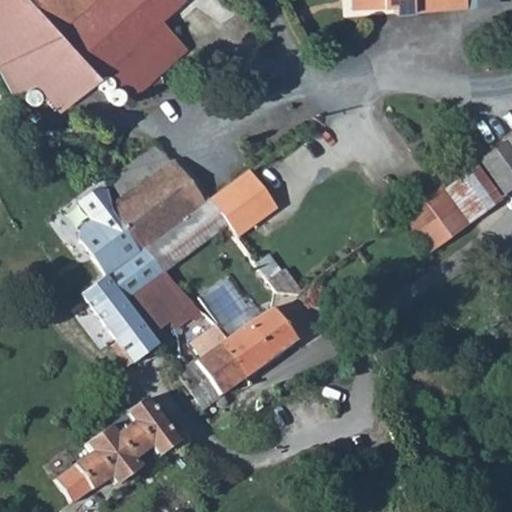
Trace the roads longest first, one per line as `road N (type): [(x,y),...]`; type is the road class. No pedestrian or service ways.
road 1 (unknown): [(511,84),(358,88),(192,127)]
road 2 (unclassified): [(511,215),(368,323),(256,389)]
